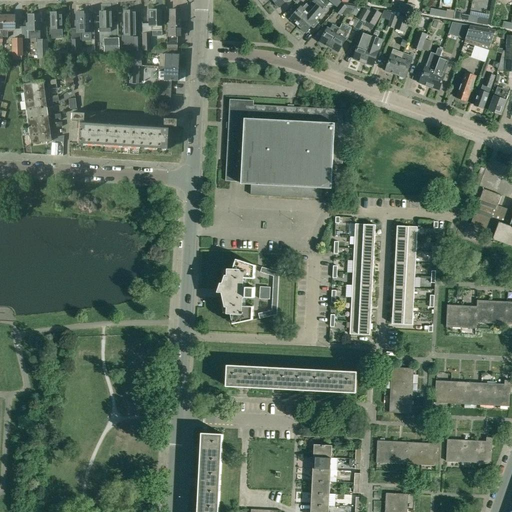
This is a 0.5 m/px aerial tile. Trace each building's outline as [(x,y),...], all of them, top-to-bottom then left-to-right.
[(298,26),(320,1),(319,0),(314,0),(313,2),(312,2),(308,6),(306,5),(302,9),(301,8),(290,19),(291,20),(291,21),(294,24),(295,24),(298,26)] [(323,11),(320,9),(324,4),(320,1),(298,26),(301,28),(301,30),(304,32),(305,32),(306,33),(311,27),(314,29),(318,23),(314,20),(323,11)] [(342,3),(335,12),(340,16),(347,8),(355,10),(357,5),(342,3)] [(364,23),(365,21),(370,12),(364,9),(358,19),(364,23)] [(372,9),(370,12),(365,21),(374,26),(381,14),(372,9)] [(135,36),(135,11),(122,12),(123,28),(123,36),(135,36)] [(161,36),(161,26),(161,11),(150,11),(150,17),(148,17),(148,26),(150,26),(150,32),(152,32),(152,36),(161,36)] [(166,43),(166,49),(177,48),(177,37),(180,37),(180,11),(169,11),(169,24),(165,24),(166,37),(167,37),(167,43),(166,43)] [(76,13),(76,29),(77,33),(81,33),(90,32),(90,12),(76,13)] [(111,28),(111,12),(99,12),(99,28),(101,28),(101,32),(110,32),(110,28),(111,28)] [(49,14),(50,29),(50,38),(61,38),(61,29),(62,29),(62,13),(49,14)] [(39,30),(39,15),(38,15),(38,14),(33,14),(33,15),(27,15),(27,24),(26,24),(26,31),(27,31),(27,39),(39,39),(39,30)] [(2,16),(2,30),(14,30),(14,15),(2,16)] [(398,18),(391,15),(387,27),(394,29),(398,18)] [(404,33),(409,20),(399,16),(395,29),(404,33)] [(345,39),(348,34),(352,28),(343,23),(339,29),(335,37),(329,48),(332,49),(332,51),(336,53),(337,52),(338,53),(345,39)] [(466,40),(471,26),(460,24),(452,23),(448,34),(466,40)] [(326,46),(329,48),(335,37),(339,29),(332,25),(329,30),(327,29),(320,43),(321,43),(321,44),(324,46),(326,46)] [(466,40),(465,42),(489,51),(494,38),(496,31),(471,26),(466,40)] [(364,32),(359,44),(353,59),(363,63),(373,36),(364,32)] [(421,51),(426,35),(418,32),(412,49),(421,51)] [(151,50),(151,33),(142,33),(142,50),(151,50)] [(374,35),(373,36),(363,63),(373,66),(383,39),(377,36),(374,35)] [(142,50),(141,37),(133,37),(133,51),(142,50)] [(21,39),(12,39),(12,56),(13,56),(13,60),(21,60),(21,56),(22,56),(21,39)] [(36,39),(37,58),(47,58),(47,39),(36,39)] [(79,40),(71,40),(71,56),(79,56),(79,41),(79,40)] [(118,40),(103,40),(104,52),(118,52),(118,40)] [(177,48),(166,49),(163,50),(156,50),(155,54),(159,54),(159,67),(178,68),(178,55),(177,55),(177,48)] [(429,86),(439,58),(441,55),(443,50),(438,48),(436,54),(431,52),(425,68),(420,83),(421,85),(425,86),(426,85),(429,86)] [(396,74),(403,54),(393,50),(391,56),(386,71),(387,71),(388,73),(391,74),(392,73),(396,74)] [(142,59),(142,58),(142,51),(131,52),(131,60),(130,60),(130,66),(136,66),(142,66),(141,59),(142,59)] [(414,57),(403,54),(396,74),(399,76),(400,77),(403,78),(404,77),(405,78),(410,63),(411,64),(414,57)] [(439,58),(429,86),(433,88),(433,89),(437,90),(438,90),(439,90),(444,75),(449,62),(439,58)] [(158,80),(160,81),(159,88),(170,89),(171,81),(177,81),(178,68),(159,67),(158,67),(158,72),(158,80)] [(462,83),(457,98),(458,99),(460,100),(461,100),(467,101),(474,83),(474,81),(472,80),(473,76),(465,73),(462,83)] [(495,77),(488,74),(484,86),(483,85),(481,91),(479,91),(474,105),(484,109),(491,88),(495,77)] [(65,78),(66,86),(73,85),(72,77),(65,78)] [(23,93),(44,90),(43,82),(22,84),(23,93)] [(501,115),(509,92),(497,87),(489,110),(501,115)] [(44,90),(23,93),(25,101),(45,99),(44,90)] [(45,99),(25,101),(26,110),(46,107),(45,99)] [(227,161),(226,181),(230,182),(242,182),(242,184),(249,185),(251,185),(251,195),(263,196),(269,196),(303,198),(308,198),(321,199),(322,188),(331,189),(333,163),(342,164),(343,164),(343,153),(350,153),(352,111),(345,110),(292,108),(287,107),(247,105),(247,101),(230,100),(229,108),(227,161)] [(46,107),(26,110),(27,118),(47,116),(46,107)] [(77,143),(139,147),(165,149),(167,126),(175,126),(175,119),(163,119),(163,128),(82,123),(83,114),(71,113),(71,120),(79,120),(77,143)] [(47,116),(27,118),(28,127),(48,124),(47,116)] [(48,124),(28,127),(29,135),(50,132),(48,124)] [(50,132),(29,135),(30,144),(51,141),(50,132)] [(493,240),(511,247),(511,211),(497,206),(501,196),(502,196),(483,189),(478,203),(479,203),(477,209),(476,209),(470,224),(471,224),(472,224),(488,230),(489,231),(490,228),(496,230),(493,240)] [(464,213),(461,221),(467,224),(470,215),(464,213)] [(355,236),(375,237),(375,225),(355,224),(355,236)] [(397,238),(417,239),(417,227),(397,226),(397,238)] [(355,236),(354,249),(374,250),(375,237),(355,236)] [(397,238),(396,251),(416,252),(417,239),(397,238)] [(374,262),(374,250),(354,249),(354,261),(374,262)] [(416,252),(396,251),(395,263),(415,264),(416,252)] [(226,270),(219,292),(221,292),(225,313),(231,313),(232,320),(235,319),(236,324),(253,320),(253,307),(242,306),(243,298),(245,298),(246,287),(243,286),(244,278),(255,279),(255,266),(239,260),(237,265),(235,264),(233,270),(226,270)] [(354,261),(353,273),(373,274),(374,262),(354,261)] [(395,263),(395,275),(415,276),(415,264),(395,263)] [(272,311),(258,314),(259,319),(277,315),(279,273),(262,267),(260,272),(273,277),(272,311)] [(372,286),(373,274),(353,273),(352,285),(372,286)] [(394,287),(414,288),(415,276),(395,275),(394,287)] [(352,285),(352,298),(372,299),(372,286),(352,285)] [(254,298),(255,288),(246,287),(245,298),(254,298)] [(260,287),(260,299),(270,299),(270,287),(260,287)] [(394,287),(394,300),(414,301),(414,288),(394,287)] [(371,311),(372,299),(352,298),(351,310),(371,311)] [(394,300),(393,312),(413,313),(414,301),(394,300)] [(477,301),(477,309),(477,320),(482,320),(482,323),(491,323),(492,320),(491,320),(492,304),(484,303),(484,301),(477,301)] [(506,321),(507,305),(499,304),(499,302),(492,301),(492,304),(491,320),(492,320),(497,321),(497,324),(506,324),(506,321)] [(462,328),(462,325),(462,308),(456,308),(456,306),(447,305),(446,324),(453,325),(452,327),(462,328)] [(462,325),(467,325),(467,328),(476,329),(477,320),(477,309),(471,309),(471,307),(462,306),(462,308),(462,325)] [(351,310),(350,322),(370,323),(371,311),(351,310)] [(413,313),(393,312),(392,324),(412,325),(413,313)] [(347,322),(347,327),(350,328),(350,334),(370,335),(370,323),(350,322),(347,322)] [(226,387),(259,388),(260,367),(227,365),(226,387)] [(292,369),(260,367),(259,388),(291,390),(292,369)] [(394,383),(410,384),(411,376),(413,376),(413,372),(414,369),(394,368),(394,372),(394,374),(391,374),(391,383),(394,383)] [(291,390),(324,392),(325,370),(292,369),(291,390)] [(325,370),(324,392),(356,393),(357,372),(325,370)] [(495,386),(495,403),(500,403),(500,406),(509,407),(511,381),(504,380),(504,386),(502,386),(502,384),(495,384),(495,386)] [(451,384),(443,384),(443,381),(436,381),(435,400),(441,400),(441,403),(450,404),(450,401),(451,384)] [(451,382),(451,384),(450,401),(456,401),(456,404),(465,404),(465,402),(466,385),(465,385),(457,384),(458,382),(451,382)] [(390,398),(393,398),(410,398),(410,390),(412,391),(413,384),(410,384),(394,383),(393,389),(390,389),(390,398)] [(481,386),(480,386),(472,385),(472,383),(466,383),(465,385),(466,385),(465,402),(471,402),(471,405),(480,405),(480,402),(481,386)] [(480,383),(480,386),(481,386),(480,402),(485,403),(485,405),(494,406),(495,403),(495,386),(487,386),(487,384),(480,383)] [(390,404),(389,413),(409,414),(409,405),(412,405),(412,398),(410,398),(393,398),(393,404),(390,404)] [(202,433),(200,466),(221,467),(223,434),(202,433)] [(476,461),(482,461),(482,464),(491,464),(492,438),(486,438),(486,443),(483,443),(483,442),(477,441),(477,444),(476,461)] [(422,444),(422,446),(421,463),(427,463),(427,466),(436,466),(437,440),(431,440),(431,446),(428,446),(428,444),(422,444)] [(447,440),(446,459),(452,459),(452,462),(461,462),(461,460),(462,443),(454,443),(454,440),(447,440)] [(377,441),(376,460),(383,461),(382,464),(392,464),(392,461),(392,445),(384,444),(384,442),(377,441)] [(462,441),(462,443),(461,460),(467,460),(467,463),(476,463),(476,461),(477,444),(468,443),(468,441),(462,441)] [(406,465),(406,462),(407,445),(399,445),(399,442),(392,442),(392,445),(392,461),(397,461),(397,464),(406,465)] [(407,445),(406,462),(412,462),(412,465),(421,466),(421,463),(422,446),(413,446),(414,443),(407,443),(407,445)] [(314,445),(314,457),(331,458),(332,446),(314,445)] [(313,469),(330,470),(331,458),(314,457),(313,469)] [(360,470),(361,460),(355,460),(349,459),(349,466),(355,466),(355,469),(360,470)] [(220,499),(221,467),(200,466),(198,498),(220,499)] [(313,469),(312,481),(330,482),(330,470),(313,469)] [(329,494),(330,482),(312,481),(312,493),(329,494)] [(312,493),(311,505),(329,506),(329,494),(312,493)] [(408,495),(388,494),(388,502),(386,502),(385,508),(407,509),(404,509),(405,504),(407,504),(408,495)] [(218,511),(220,499),(198,498),(197,511),(218,511)]
